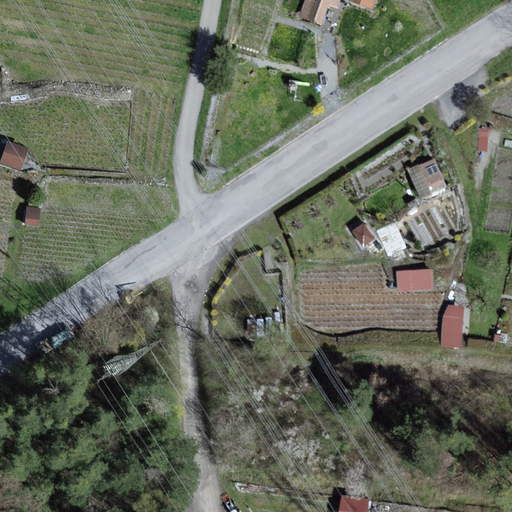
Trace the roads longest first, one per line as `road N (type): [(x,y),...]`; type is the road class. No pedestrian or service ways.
road 1 (residential): [(203,225),(511,22)]
road 2 (residential): [(188,235),(186,331),(203,511)]
road 3 (residential): [(213,0),(183,156),(203,225)]
road 4 (residential): [(0,358),(188,235)]
